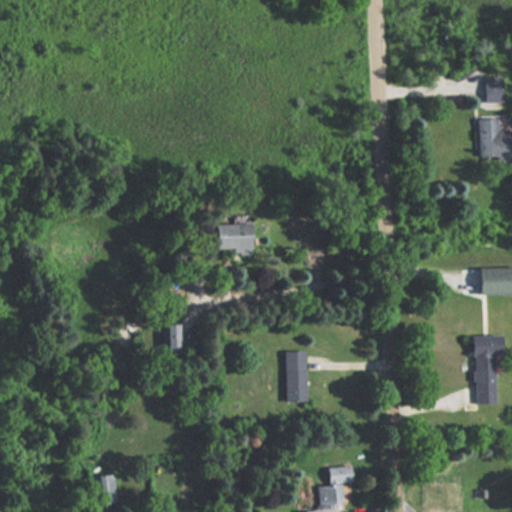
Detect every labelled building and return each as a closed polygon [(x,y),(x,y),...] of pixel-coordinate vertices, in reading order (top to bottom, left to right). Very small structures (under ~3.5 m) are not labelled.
[(484,77),(484,100),(501,100),(501,77),(484,77)] [(511,128),(496,129),(496,116),(476,117),(476,157),(511,157),(511,128)] [(249,250),(249,220),(213,220),(213,250),(249,250)] [(511,267),(476,268),(476,294),(511,293),(511,267)] [(176,350),(176,324),(163,324),(163,350),(176,350)] [(493,403),(493,356),(500,356),(500,335),(469,336),(470,404),(493,403)] [(304,402),(303,351),(282,351),(282,402),(304,402)] [(350,481),(348,465),(324,467),(326,485),(315,486),(316,505),(340,504),(339,482),(350,481)] [(112,474),(92,474),(92,504),(112,504),(112,474)]
